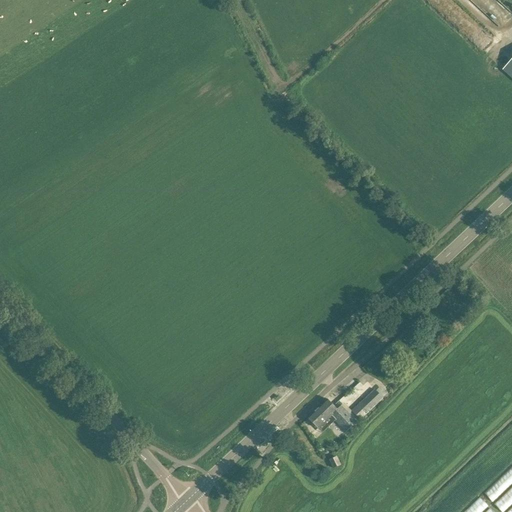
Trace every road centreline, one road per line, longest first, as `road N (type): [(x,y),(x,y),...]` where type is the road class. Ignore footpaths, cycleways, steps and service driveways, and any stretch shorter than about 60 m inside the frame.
road 1 (secondary): [(193,495),(511,194)]
road 2 (tertiary): [(182,505),(0,300)]
